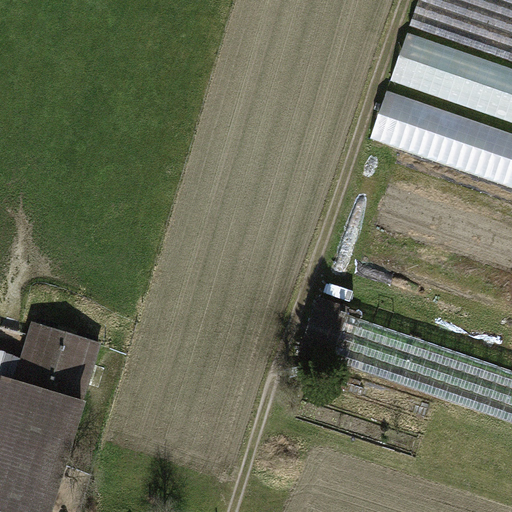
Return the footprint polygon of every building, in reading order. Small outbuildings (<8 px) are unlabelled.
[(511,0),(420,0),(411,22),(511,62),(511,0)] [(511,66),(409,34),(394,84),(511,121),(511,66)] [(373,145),(511,185),(511,131),(387,96),(373,145)] [(314,298),(309,351),(343,354),(348,301),(314,298)] [(511,419),(511,367),(357,318),(342,365),(511,419)] [(108,342),(38,324),(21,377),(7,375),(0,398),(0,508),(13,511),(69,511),(102,400),(92,398),(108,342)]
